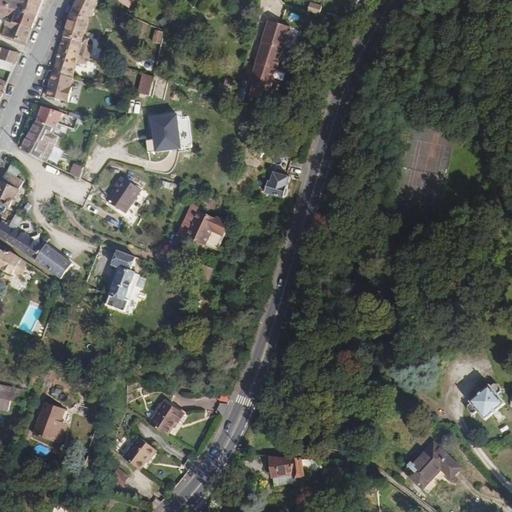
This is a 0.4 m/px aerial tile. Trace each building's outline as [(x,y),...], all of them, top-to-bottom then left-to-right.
[(0,0),(0,17),(8,20),(3,35),(26,44),(45,0),(0,0)] [(78,55),(82,43),(87,45),(89,38),(85,37),(91,18),(100,1),(97,0),(77,0),(72,12),(68,23),(64,37),(53,73),(48,97),(70,102),(73,87),(71,86),(73,77),(78,78),(80,73),(74,72),(78,55)] [(172,23),(167,16),(159,23),(165,29),(172,23)] [(264,43),(285,50),(292,29),(282,26),(281,29),(270,25),(264,43)] [(152,43),(161,45),(164,33),(156,31),(152,43)] [(78,55),(90,59),(94,47),(87,45),(82,43),(78,55)] [(257,64),(258,64),(278,70),(278,71),(285,50),(264,43),(257,64)] [(21,55),(0,47),(0,68),(13,73),(21,55)] [(251,85),(271,91),(278,70),(258,64),(251,85)] [(153,87),(155,77),(144,74),(142,87),(153,87)] [(158,76),(152,96),(172,101),(178,82),(158,76)] [(0,103),(8,84),(0,79),(0,103)] [(234,82),(226,80),(223,91),(231,93),(234,82)] [(128,97),(129,88),(122,87),(117,86),(116,95),(128,97)] [(43,161),(52,143),(57,146),(61,138),(56,135),(58,129),(60,124),(63,113),(43,107),(38,122),(23,150),(43,161)] [(182,150),(180,116),(154,118),(155,129),(156,140),(153,140),(154,152),(182,150)] [(63,149),(67,141),(61,138),(57,146),(63,149)] [(48,164),(57,146),(52,143),(43,161),(48,164)] [(285,199),(295,161),(279,156),(272,181),(269,180),(265,193),(285,199)] [(24,182),(17,178),(21,169),(10,163),(0,185),(0,236),(37,261),(62,279),(74,258),(48,241),(44,248),(16,229),(15,231),(1,222),(9,208),(10,208),(24,182)] [(75,165),(71,175),(81,180),(85,168),(75,165)] [(127,216),(144,189),(125,177),(109,203),(127,216)] [(208,248),(220,223),(200,213),(188,238),(208,248)] [(10,255),(0,249),(0,267),(15,275),(23,261),(23,260),(12,253),(10,255)] [(137,275),(138,275),(133,273),(137,259),(119,252),(114,266),(117,267),(106,294),(104,299),(103,303),(127,313),(132,302),(128,300),(134,285),(137,275)] [(23,261),(15,275),(21,277),(27,272),(28,266),(23,261)] [(213,271),(204,268),(200,279),(209,282),(213,271)] [(145,290),(149,280),(137,275),(134,285),(145,290)] [(72,293),(66,289),(62,296),(69,300),(72,293)] [(441,329),(434,318),(423,325),(424,325),(431,336),(441,329)] [(56,375),(58,365),(47,363),(45,372),(56,375)] [(486,420),(506,405),(499,395),(502,392),(502,389),(498,384),(495,384),(492,386),(490,386),(471,401),(471,403),(468,405),(468,408),(472,413),(476,414),(479,412),(486,420)] [(65,420),(66,413),(69,400),(49,396),(42,428),(62,433),(62,430),(70,432),(72,422),(65,420)] [(11,400),(0,398),(0,399),(0,409),(8,411),(11,400)] [(16,402),(11,400),(8,411),(14,412),(16,402)] [(162,403),(148,425),(166,437),(175,423),(178,424),(184,416),(162,403)] [(72,422),(74,415),(66,413),(65,420),(72,422)] [(437,413),(433,417),(439,424),(443,420),(437,413)] [(138,439),(121,460),(138,472),(148,460),(149,460),(155,453),(138,439)] [(460,469),(433,443),(405,474),(423,490),(441,471),(450,480),(460,469)] [(320,474),(319,460),(289,460),(271,457),(274,479),(275,479),(295,476),(295,480),(298,480),(306,479),(305,476),(320,474)] [(129,479),(118,469),(110,478),(121,488),(129,479)] [(244,482),(250,480),(246,470),(231,476),(228,480),(232,488),(244,482)] [(295,476),(275,479),(276,488),(299,484),(298,480),(295,480),(295,476)] [(244,482),(232,488),(235,495),(247,490),(244,482)]
